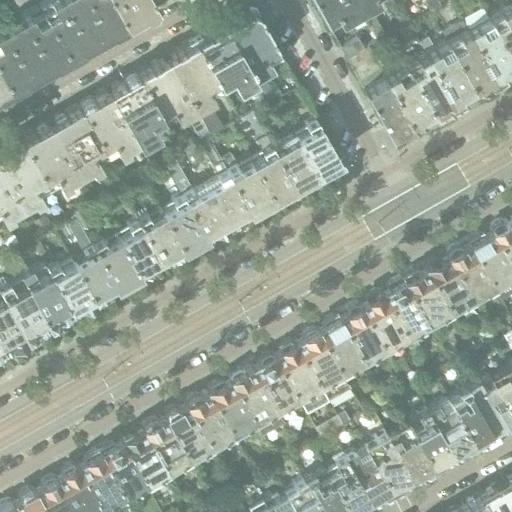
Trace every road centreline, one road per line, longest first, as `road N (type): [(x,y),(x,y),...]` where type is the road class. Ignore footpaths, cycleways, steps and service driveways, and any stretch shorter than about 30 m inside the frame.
road 1 (tertiary): [(0,461),(511,170)]
road 2 (tertiary): [(393,193),(0,415)]
road 3 (residential): [(207,0),(0,118)]
road 4 (residential): [(282,0),(393,193)]
road 5 (residential): [(511,444),(393,511)]
road 6 (tertiary): [(511,126),(393,193)]
